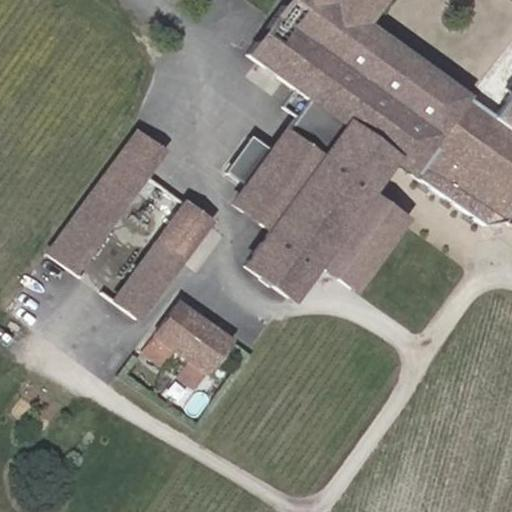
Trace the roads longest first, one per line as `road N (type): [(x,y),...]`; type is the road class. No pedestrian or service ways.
road 1 (track): [(315,511),(469,285),(490,275),(511,279)]
road 2 (track): [(293,511),(71,372)]
road 3 (track): [(420,356),(334,304),(283,314),(236,291)]
road 4 (track): [(403,188),(479,243),(490,275)]
